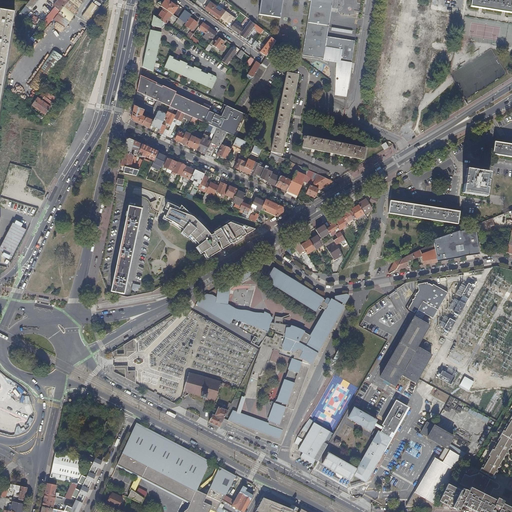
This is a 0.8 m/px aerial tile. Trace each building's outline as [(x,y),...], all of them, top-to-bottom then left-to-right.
[(38,0),(30,0),(25,7),(30,10),(38,0)] [(60,12),(69,0),(58,0),(53,6),(55,8),(43,22),(48,26),(53,20),(60,12)] [(84,0),(69,0),(60,12),(70,20),(84,0)] [(164,9),(173,15),(174,16),(175,15),(174,14),(178,8),(166,0),(165,0),(158,3),(157,4),(164,9)] [(260,0),(258,14),(280,18),(282,0),(310,0),(302,55),(324,59),(324,58),(327,59),(327,60),(330,60),(330,59),(333,60),(333,58),(338,59),(337,67),(339,67),(338,74),(340,75),(337,92),(339,93),(339,95),(346,96),(355,41),(327,37),(332,0),(260,0)] [(511,0),(471,0),(471,7),(511,13),(511,0)] [(91,3),(81,17),(89,22),(99,9),(91,3)] [(213,8),(215,6),(210,3),(205,9),(210,13),(210,12),(213,8)] [(217,8),(215,6),(213,8),(210,12),(210,13),(220,20),(221,18),(223,15),(226,12),(218,6),(217,8)] [(0,9),(0,101),(15,12),(0,9)] [(157,18),(163,22),(166,24),(168,21),(169,22),(170,20),(169,19),(173,15),(164,9),(157,18)] [(70,20),(60,12),(53,20),(66,28),(70,20)] [(226,12),(223,15),(221,18),(229,23),(232,19),(234,21),(236,19),(226,12)] [(184,14),(180,20),(186,24),(190,18),(184,14)] [(153,24),(152,24),(152,25),(153,26),(153,27),(154,25),(157,26),(157,28),(161,29),(163,22),(157,18),(154,16),(153,20),(155,21),(154,23),(153,23),(153,24)] [(186,24),(185,26),(192,31),(198,23),(195,21),(194,21),(190,18),(186,24)] [(257,26),(251,21),(249,24),(244,30),(241,35),(245,38),(254,26),(255,27),(257,26)] [(210,28),(203,23),(199,29),(206,34),(210,28)] [(244,30),(241,28),(235,24),(232,28),(241,35),(244,30)] [(210,28),(206,34),(213,38),(217,33),(210,28)] [(150,43),(159,47),(162,33),(154,31),(152,38),(151,38),(150,43)] [(206,34),(203,38),(210,42),(213,38),(206,34)] [(192,37),(190,40),(197,45),(199,42),(200,42),(192,37)] [(218,38),(213,44),(223,51),(226,47),(223,45),(225,43),(218,38)] [(258,38),(252,46),(255,48),(261,40),(258,38)] [(276,41),(272,38),(260,52),(266,56),(276,41)] [(143,67),(153,72),(159,47),(150,43),(145,63),(144,63),(143,67)] [(222,62),(227,65),(236,52),(232,49),(222,62)] [(52,50),(27,84),(38,91),(62,58),(52,50)] [(170,56),(165,68),(170,70),(170,69),(175,71),(174,72),(184,77),(184,75),(189,77),(188,79),(198,83),(198,82),(203,84),(202,85),(207,87),(212,75),(209,74),(208,75),(201,72),(202,71),(195,67),(194,69),(187,66),(188,64),(181,61),(180,63),(173,59),(174,58),(170,56)] [(266,57),(235,108),(240,111),(272,61),(266,57)] [(251,81),(261,65),(251,58),(246,63),(251,66),(253,62),(256,63),(248,75),(249,75),(248,79),(251,81)] [(279,158),(282,159),(284,147),(285,143),(288,127),(289,124),(292,108),(292,104),(296,89),(296,85),(298,76),(287,73),(271,154),(279,158)] [(156,83),(141,76),(137,92),(155,101),(162,104),(170,108),(175,110),(178,111),(186,115),(193,118),(199,121),(214,128),(218,129),(224,132),(225,131),(230,120),(219,115),(176,95),(177,92),(162,85),(161,87),(155,84),(156,83)] [(58,82),(54,88),(56,90),(61,93),(65,87),(58,82)] [(45,103),(37,98),(32,105),(45,115),(58,97),(52,93),(45,103)] [(152,107),(136,99),(134,106),(148,112),(156,116),(162,104),(155,101),(152,107)] [(224,104),(219,115),(230,120),(225,131),(233,135),(243,113),(224,104)] [(32,105),(31,106),(43,118),(45,115),(32,105)] [(148,112),(134,106),(132,118),(134,122),(150,129),(154,121),(142,116),(143,114),(145,116),(146,115),(147,115),(148,112)] [(175,110),(170,108),(166,117),(168,118),(166,123),(171,126),(175,119),(176,116),(173,115),(175,110)] [(184,118),(186,115),(178,111),(176,116),(175,119),(178,120),(177,123),(181,125),(184,118)] [(158,133),(162,125),(156,122),(155,122),(151,130),(158,133)] [(165,139),(169,131),(165,130),(166,127),(162,125),(158,133),(163,135),(161,137),(165,139)] [(226,136),(227,134),(224,132),(218,129),(215,135),(206,155),(215,159),(217,155),(222,145),(226,136)] [(175,140),(181,143),(185,134),(179,132),(179,131),(175,140)] [(181,143),(187,146),(191,136),(192,135),(186,132),(185,134),(181,143)] [(201,141),(203,136),(198,134),(197,136),(192,134),(192,135),(191,136),(187,146),(197,150),(201,141)] [(209,137),(204,135),(203,136),(201,141),(197,150),(202,153),(208,141),(207,141),(209,137)] [(303,148),(312,150),(316,151),(331,154),(335,155),(351,158),(354,159),(364,161),(366,150),(307,137),(307,136),(305,136),(305,137),(304,137),(303,140),(304,141),(303,148)] [(246,143),(246,142),(237,138),(236,140),(233,146),(243,150),(246,143)] [(124,153),(134,155),(138,156),(140,152),(143,153),(142,156),(145,157),(154,161),(158,152),(130,139),(127,140),(124,153)] [(495,141),(493,154),(511,156),(511,144),(505,143),(495,141)] [(227,160),(232,150),(222,145),(217,155),(227,160)] [(262,150),(254,146),(252,151),(258,154),(256,157),(259,158),(262,150)] [(154,161),(154,162),(161,165),(165,155),(158,152),(154,161)] [(124,153),(121,167),(131,169),(134,155),(124,153)] [(318,175),(327,179),(330,174),(291,156),(289,162),(298,166),(309,171),(318,175)] [(140,168),(144,160),(145,158),(140,157),(135,168),(139,170),(140,168)] [(164,167),(173,171),(177,163),(168,158),(164,167)] [(139,170),(138,173),(143,175),(145,171),(146,171),(150,163),(144,160),(140,168),(139,170)] [(243,172),(246,163),(239,160),(235,168),(243,172)] [(298,166),(289,162),(287,161),(286,164),(285,166),(296,171),(298,166)] [(173,171),(173,172),(182,176),(186,167),(177,163),(173,171)] [(251,175),(254,167),(246,163),(243,172),(251,175)] [(261,166),(256,164),(254,167),(251,175),(255,177),(256,176),(259,178),(263,171),(259,169),(261,166)] [(268,182),(272,174),(272,173),(267,170),(268,168),(266,166),(260,178),(268,182)] [(302,186),(303,184),(304,182),(309,171),(298,166),(296,171),(292,181),(302,186)] [(131,169),(121,167),(120,172),(136,176),(138,170),(131,169)] [(186,167),(182,176),(185,177),(181,186),(187,188),(190,183),(191,180),(195,171),(186,167)] [(191,195),(194,197),(198,189),(201,181),(204,176),(204,174),(195,170),(195,171),(191,180),(194,181),(193,184),(197,186),(197,187),(195,186),(191,195)] [(464,182),(462,194),(486,198),(490,174),(466,170),(464,182)] [(313,186),(318,175),(309,171),(304,182),(313,186)] [(275,187),(280,176),(281,174),(279,173),(277,177),(272,174),(268,182),(268,183),(275,187)] [(320,190),(333,182),(327,179),(318,175),(313,186),(319,189),(320,190)] [(198,189),(206,193),(209,185),(207,183),(209,179),(204,176),(201,181),(198,189)] [(275,187),(287,192),(291,181),(280,176),(275,187)] [(206,193),(202,202),(206,204),(209,195),(210,196),(211,195),(214,196),(218,186),(211,182),(209,185),(206,193)] [(318,190),(319,189),(313,186),(304,182),(303,184),(307,186),(306,187),(309,188),(306,194),(314,198),(317,193),(318,194),(319,191),(318,190)] [(221,197),(224,199),(225,196),(229,186),(227,186),(221,183),(216,192),(222,195),(221,197)] [(229,186),(225,196),(233,199),(237,190),(229,186)] [(233,199),(232,202),(241,206),(242,203),(246,194),(237,190),(233,199)] [(260,212),(261,210),(264,202),(255,198),(251,207),(253,208),(260,212)] [(182,206),(175,199),(165,219),(168,220),(172,222),(175,224),(181,227),(184,230),(182,232),(188,238),(190,235),(191,236),(193,238),(196,241),(199,244),(201,247),(202,249),(204,251),(204,252),(206,255),(208,257),(208,259),(221,251),(217,243),(219,242),(224,249),(235,242),(248,234),(255,230),(229,220),(209,233),(206,229),(202,226),(200,224),(199,222),(192,216),(182,206)] [(275,216),(275,217),(283,213),(283,208),(265,200),(264,202),(261,210),(275,216)] [(364,214),(368,220),(370,215),(366,209),(370,207),(366,200),(359,204),(363,211),(362,211),(364,214)] [(389,202),(388,214),(458,224),(459,212),(446,210),(422,207),(399,203),(389,202)] [(241,206),(240,208),(245,210),(243,214),(248,216),(249,212),(251,207),(242,203),(241,206)] [(355,218),(356,219),(364,214),(362,211),(359,206),(351,211),(355,218)] [(129,207),(112,292),(125,294),(142,209),(129,207)] [(343,218),(346,223),(355,218),(351,211),(346,213),(347,214),(345,215),(346,217),(343,218)] [(339,230),(339,231),(348,226),(346,223),(343,218),(339,221),(338,220),(334,222),(339,230)] [(13,219),(0,246),(0,250),(2,252),(0,256),(10,261),(25,229),(20,227),(22,224),(13,219)] [(336,232),(339,230),(334,222),(333,220),(329,223),(331,227),(327,230),(330,234),(331,237),(335,234),(336,232)] [(493,220),(484,223),(486,229),(495,227),(493,220)] [(319,235),(321,239),(330,234),(327,230),(325,225),(316,231),(319,235)] [(429,245),(403,259),(403,260),(397,269),(397,270),(408,267),(407,262),(414,259),(422,256),(423,265),(448,260),(448,259),(452,258),(458,258),(467,256),(473,255),(479,254),(476,229),(459,231),(433,240),(433,244),(429,245)] [(340,233),(336,235),(338,238),(334,241),(335,243),(336,245),(341,243),(343,246),(347,243),(340,233)] [(316,250),(316,251),(325,245),(321,239),(319,235),(310,240),(316,250)] [(307,255),(316,250),(310,240),(302,245),(305,251),(306,253),(307,255)] [(302,245),(300,242),(295,245),(300,254),(302,253),(305,251),(302,245)] [(334,261),(343,255),(336,245),(335,243),(327,249),(334,261)] [(311,268),(314,267),(307,255),(306,253),(303,255),(311,268)] [(403,260),(403,259),(402,260),(394,262),(388,274),(389,274),(397,270),(397,269),(403,260)] [(251,278),(249,271),(238,274),(240,281),(251,278)] [(278,443),(283,434),(282,433),(282,431),(285,432),(285,431),(309,364),(310,362),(310,360),(310,356),(310,353),(313,349),(315,350),(314,351),(317,353),(319,348),(315,346),(318,339),(319,339),(320,340),(320,341),(321,341),(322,342),(323,342),(325,340),(328,333),(343,306),(333,297),(332,300),(329,298),(327,301),(324,299),(323,299),(297,279),(288,277),(286,280),(292,283),(287,291),(318,310),(321,306),(320,309),(322,310),(324,308),(328,310),(313,335),(300,328),(299,328),(283,324),(285,319),(277,317),(275,324),(272,324),(273,319),(271,318),(272,317),(271,316),(271,315),(266,312),(265,314),(264,315),(261,314),(260,316),(251,312),(250,314),(242,311),(240,317),(245,319),(243,322),(242,322),(240,327),(250,333),(251,332),(257,336),(252,343),(260,348),(261,347),(262,348),(253,373),(255,373),(254,375),(253,374),(245,398),(256,399),(259,377),(259,375),(260,375),(263,369),(264,369),(268,361),(269,361),(274,348),(280,350),(280,352),(294,358),(297,360),(293,364),(295,365),(288,374),(277,404),(275,404),(269,421),(270,422),(269,424),(270,424),(268,426),(261,422),(233,412),(228,421),(256,436),(259,437),(264,437),(278,443)] [(236,284),(233,279),(220,287),(219,292),(221,292),(219,300),(218,300),(216,295),(214,295),(209,302),(234,317),(236,311),(233,309),(234,307),(228,303),(229,302),(228,301),(228,299),(228,297),(228,295),(229,289),(230,289),(230,288),(232,287),(236,284)] [(417,312),(414,318),(420,321),(425,313),(433,318),(447,293),(433,284),(432,286),(429,284),(428,284),(428,283),(418,284),(419,291),(417,293),(416,293),(416,295),(415,295),(415,297),(414,300),(412,300),(412,302),(408,309),(414,313),(416,311),(417,312)] [(475,287),(468,283),(461,295),(463,296),(462,297),(465,299),(466,298),(468,299),(475,287)] [(264,315),(265,314),(263,314),(258,314),(255,313),(247,311),(240,309),(237,308),(230,303),(232,287),(230,288),(230,289),(229,289),(228,295),(228,297),(228,299),(228,301),(229,302),(228,303),(234,307),(233,309),(236,311),(234,317),(233,319),(242,322),(243,322),(245,319),(240,317),(242,311),(250,314),(251,312),(260,316),(261,314),(264,315)] [(333,297),(343,306),(345,303),(350,298),(350,297),(349,296),(349,295),(348,294),(333,297)] [(205,307),(209,302),(202,298),(201,299),(199,303),(205,307)] [(233,319),(234,317),(209,302),(205,307),(231,322),(233,319)] [(465,304),(463,303),(462,304),(458,302),(453,312),(459,316),(465,304)] [(230,324),(231,322),(205,307),(204,308),(230,324)] [(394,386),(401,374),(417,347),(429,326),(420,321),(414,318),(380,377),(394,386)] [(455,321),(453,320),(453,321),(449,319),(443,329),(449,333),(455,321)] [(135,352),(134,339),(124,346),(125,355),(118,355),(117,350),(113,352),(114,355),(114,358),(113,358),(113,360),(114,360),(114,361),(115,361),(114,358),(127,357),(127,352),(135,352)] [(416,382),(419,377),(431,355),(417,347),(401,374),(416,382)] [(136,384),(136,371),(128,372),(128,367),(115,367),(115,364),(114,364),(114,365),(114,367),(114,370),(125,370),(126,378),(136,384)] [(442,370),(438,378),(450,385),(456,373),(454,372),(452,376),(442,370)] [(223,388),(224,384),(221,383),(221,382),(220,381),(220,382),(217,382),(217,381),(216,380),(216,381),(212,380),(212,379),(211,379),(211,380),(207,379),(207,378),(206,379),(203,378),(203,377),(202,377),(202,378),(198,377),(198,376),(197,376),(197,377),(193,376),(193,375),(192,375),(189,374),(190,372),(189,372),(189,374),(187,373),(186,374),(187,374),(189,374),(188,378),(187,377),(184,388),(185,388),(182,396),(184,397),(189,395),(188,395),(189,393),(192,394),(192,395),(193,395),(197,396),(196,396),(197,397),(198,396),(201,397),(201,398),(202,398),(202,397),(206,398),(204,402),(205,402),(205,400),(209,401),(209,402),(210,402),(210,401),(213,402),(213,403),(214,403),(217,396),(218,396),(218,395),(219,388),(220,389),(221,387),(223,388)] [(464,377),(459,387),(468,392),(474,382),(464,377)] [(383,427),(382,429),(380,432),(378,431),(368,450),(357,469),(328,453),(322,464),(331,469),(330,470),(339,475),(338,476),(341,478),(342,476),(350,481),(351,480),(354,475),(366,482),(391,439),(389,438),(400,418),(399,417),(404,409),(405,409),(407,406),(397,400),(390,410),(382,425),(384,426),(383,427)] [(511,405),(495,433),(474,469),(486,475),(489,471),(489,470),(490,469),(491,470),(492,469),(493,469),(494,468),(495,468),(495,467),(495,466),(495,465),(494,465),(495,464),(493,463),(494,462),(495,461),(495,460),(497,461),(498,460),(499,458),(500,457),(501,455),(499,454),(500,451),(502,452),(503,450),(504,450),(505,449),(506,449),(506,448),(505,447),(506,445),(504,444),(505,444),(505,443),(506,442),(507,443),(508,442),(509,443),(511,437),(511,436),(511,435),(510,434),(511,432),(511,405)] [(389,438),(391,439),(409,407),(407,406),(405,409),(404,409),(399,417),(400,418),(389,438)] [(371,430),(374,425),(375,423),(377,420),(375,419),(376,418),(374,418),(374,419),(354,407),(348,418),(371,430)] [(220,427),(220,426),(228,411),(219,408),(214,416),(212,415),(209,422),(220,427)] [(488,422),(489,418),(469,409),(467,413),(488,422)] [(17,426),(19,419),(0,414),(0,430),(22,437),(25,428),(17,426)] [(309,419),(300,433),(297,438),(294,444),(298,445),(299,445),(299,444),(301,445),(301,446),(298,451),(299,451),(314,424),(314,423),(313,424),(311,423),(312,422),(309,419)] [(421,433),(428,438),(434,427),(427,423),(421,433)] [(314,424),(299,451),(302,453),(300,457),(313,465),(316,461),(318,462),(333,434),(314,424)] [(208,511),(210,509),(215,511),(222,500),(223,499),(225,496),(235,477),(219,468),(207,495),(197,490),(209,462),(142,426),(133,429),(117,464),(137,475),(142,477),(190,503),(187,508),(183,511),(208,511)] [(427,438),(445,448),(446,448),(453,437),(434,426),(434,427),(428,438),(427,438)] [(461,461),(463,458),(446,448),(445,448),(438,460),(435,458),(406,507),(433,508),(438,500),(447,484),(461,461)] [(56,452),(50,477),(62,480),(71,482),(72,482),(78,483),(89,460),(56,452)] [(461,461),(468,464),(472,458),(465,454),(463,458),(461,461)] [(67,506),(64,511),(66,511),(78,511),(80,509),(102,461),(91,456),(89,460),(78,483),(72,496),(77,498),(72,508),(67,506)] [(462,486),(468,489),(477,494),(488,499),(489,497),(491,493),(492,490),(493,490),(495,490),(496,489),(497,487),(497,486),(497,485),(496,484),(476,474),(475,475),(462,479),(461,480),(461,481),(460,483),(461,484),(461,485),(462,486)] [(130,489),(131,489),(135,492),(142,477),(137,475),(130,489)] [(71,499),(72,496),(78,483),(72,482),(65,498),(71,499)] [(47,483),(45,493),(56,496),(58,496),(64,497),(64,495),(61,494),(55,493),(56,485),(47,483)] [(461,505),(469,509),(477,494),(468,489),(466,494),(465,494),(466,491),(458,487),(457,488),(454,486),(453,487),(447,484),(438,500),(456,510),(458,511),(461,505)] [(27,488),(14,485),(13,487),(17,487),(16,489),(21,490),(19,497),(18,499),(24,501),(27,488)] [(234,501),(225,496),(223,499),(222,500),(243,511),(253,495),(245,491),(247,488),(243,486),(234,501)] [(131,489),(127,497),(141,503),(144,498),(141,496),(141,494),(141,492),(140,491),(139,491),(138,491),(137,491),(135,492),(131,489)] [(45,493),(42,507),(44,507),(53,509),(56,496),(45,493)] [(112,493),(107,503),(114,506),(117,508),(122,498),(112,493)] [(489,497),(488,499),(477,494),(469,509),(475,511),(511,511),(511,509),(501,504),(502,501),(496,498),(494,500),(489,497)] [(261,501),(255,511),(254,511),(284,511),(287,508),(265,499),(261,501)] [(21,511),(23,504),(13,502),(11,511),(14,511),(21,511)]
